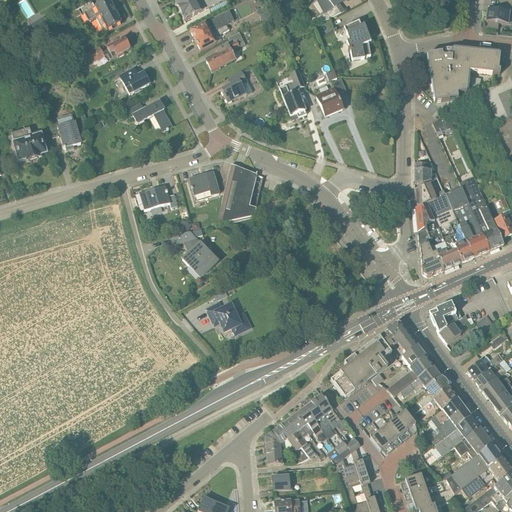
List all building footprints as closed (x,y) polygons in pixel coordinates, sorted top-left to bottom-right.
[(113,6),(110,0),(94,7),(92,2),(80,8),(84,14),(88,23),(96,19),(102,31),(103,34),(122,25),(117,16),(116,12),(118,11),(115,5),(113,6)] [(184,22),(226,0),(200,0),(196,2),(194,0),(181,0),(174,4),(184,22)] [(264,6),(261,0),(252,0),(258,10),(264,6)] [(320,24),(341,14),(335,7),(343,0),(320,0),(317,3),(322,14),(316,18),(320,24)] [(511,26),(511,19),(511,7),(500,6),(499,12),(487,11),(487,13),(485,13),(484,20),(486,21),(486,23),(488,23),(487,29),(498,31),(498,25),(511,26)] [(81,15),(78,9),(70,14),(73,20),(81,15)] [(42,26),(39,20),(31,25),(35,31),(42,26)] [(195,43),(226,27),(226,26),(221,28),(218,22),(207,28),(206,25),(190,33),(194,40),(192,41),(193,44),(195,42),(195,43)] [(361,28),(358,22),(335,32),(334,31),(333,31),(334,33),(344,29),(349,42),(346,43),(349,49),(347,50),(348,53),(350,52),(352,62),(364,60),(364,58),(370,57),(368,44),(370,43),(364,27),(361,28)] [(226,27),(195,43),(200,52),(216,44),(222,42),(219,36),(229,31),(226,27)] [(291,38),(297,35),(294,31),(286,35),(288,40),(290,39),(291,38)] [(212,75),(220,71),(219,70),(235,62),(231,53),(245,46),(239,34),(228,40),(230,45),(216,53),(217,55),(205,62),(211,73),(210,73),(212,75)] [(97,45),(106,41),(103,36),(94,40),(97,45)] [(125,40),(125,39),(107,49),(108,51),(102,54),(99,47),(87,53),(92,63),(104,58),(104,57),(107,56),(110,60),(116,57),(116,58),(117,57),(118,58),(124,55),(123,53),(130,49),(128,46),(129,45),(127,39),(125,40)] [(442,54),(426,56),(434,104),(458,100),(457,95),(466,94),(468,73),(500,76),(500,71),(498,71),(500,56),(452,51),(452,52),(442,54)] [(137,78),(134,71),(119,78),(125,91),(126,90),(129,96),(133,94),(149,85),(148,84),(149,83),(147,78),(146,79),(143,74),(137,78)] [(329,83),(337,79),(333,71),(325,75),(329,83)] [(294,74),(300,89),(304,88),(298,73),(294,74)] [(227,104),(245,94),(246,96),(252,93),(241,74),(229,80),(232,86),(221,92),(227,104)] [(296,91),(300,89),(294,74),(290,76),(294,85),(280,90),(283,98),(282,98),(291,121),(297,118),(298,120),(306,117),(296,91)] [(324,119),(342,111),(336,96),(346,91),(341,80),(331,84),(333,90),(315,97),(324,119)] [(477,99),(486,95),(484,91),(475,94),(477,99)] [(162,112),(164,111),(160,103),(144,111),(141,105),(124,114),(128,121),(132,119),(136,126),(154,117),(162,133),(166,131),(166,132),(168,131),(167,130),(171,128),(162,112)] [(121,117),(116,110),(110,114),(114,121),(121,117)] [(84,114),(77,116),(80,125),(87,123),(84,114)] [(80,145),(71,117),(66,119),(58,121),(59,124),(48,127),(52,139),(59,137),(63,151),(65,150),(66,152),(73,150),(73,148),(80,145)] [(453,131),(446,118),(432,125),(438,138),(453,131)] [(26,131),(24,125),(13,128),(15,133),(12,134),(10,127),(7,127),(10,137),(5,139),(7,146),(12,145),(18,164),(26,162),(26,164),(27,164),(28,165),(38,162),(38,161),(40,161),(39,158),(45,156),(39,133),(31,136),(29,130),(26,131)] [(423,187),(428,185),(428,184),(431,183),(431,182),(438,179),(434,171),(433,172),(430,165),(415,165),(414,173),(414,189),(419,189),(419,187),(423,187)] [(216,227),(232,223),(254,218),(256,210),(249,208),(257,177),(231,167),(216,227)] [(195,202),(219,195),(212,174),(189,181),(195,202)] [(461,190),(489,254),(503,247),(487,209),(476,185),(473,179),(459,185),(462,190),(461,190)] [(446,197),(445,197),(443,192),(438,194),(435,187),(431,189),(429,186),(428,186),(428,185),(423,187),(419,187),(419,189),(414,189),(414,191),(415,211),(428,205),(446,197)] [(166,192),(165,187),(138,195),(143,213),(169,206),(170,210),(177,208),(174,196),(168,197),(167,194),(168,194),(167,192),(166,192)] [(473,260),(489,254),(461,190),(445,197),(446,197),(457,223),(473,260)] [(450,226),(457,223),(446,197),(428,205),(439,231),(450,226)] [(498,210),(507,206),(505,200),(495,205),(498,210)] [(428,236),(439,231),(428,205),(415,211),(415,214),(418,235),(426,232),(428,236)] [(503,240),(511,235),(511,228),(509,223),(511,221),(511,218),(508,211),(502,214),(504,218),(495,222),(503,240)] [(473,260),(457,223),(450,226),(454,235),(443,241),(449,256),(456,253),(462,265),(473,260)] [(200,244),(196,240),(198,238),(203,237),(202,230),(199,231),(193,232),(186,234),(170,238),(173,246),(182,244),(188,255),(181,262),(189,269),(192,266),(203,277),(218,263),(213,257),(215,255),(210,250),(208,252),(200,244)] [(438,232),(439,232),(439,231),(428,236),(444,273),(462,265),(456,253),(449,256),(443,241),(442,241),(438,232)] [(444,273),(428,236),(426,232),(418,235),(422,277),(428,280),(429,280),(431,279),(432,279),(432,278),(444,273)] [(217,303),(228,298),(225,292),(214,297),(217,303)] [(452,326),(458,321),(451,305),(429,314),(438,336),(438,337),(452,326)] [(221,311),(218,306),(206,311),(212,323),(217,320),(224,334),(231,330),(234,337),(250,329),(246,322),(240,325),(230,306),(221,311)] [(452,326),(438,337),(446,347),(460,336),(455,329),(458,330),(468,323),(465,316),(458,322),(458,321),(452,326)] [(481,335),(493,326),(486,317),(475,326),(481,335)] [(302,334),(308,331),(305,325),(299,328),(302,334)] [(406,356),(417,348),(400,325),(394,325),(387,331),(392,338),(397,345),(406,356)] [(392,338),(387,331),(353,358),(356,362),(339,375),(342,379),(333,386),(345,401),(348,398),(371,381),(379,375),(387,369),(382,362),(391,355),(389,351),(394,348),(388,341),(392,338)] [(502,335),(497,339),(501,344),(506,340),(502,335)] [(409,370),(425,358),(417,348),(406,356),(401,359),(409,370)] [(474,384),(489,372),(503,362),(498,356),(489,362),(486,358),(466,373),(474,384)] [(395,396),(433,369),(425,358),(409,370),(413,375),(406,380),(404,378),(399,382),(397,380),(386,389),(395,396)] [(425,391),(441,379),(433,369),(395,396),(396,397),(393,399),(397,404),(414,391),(416,393),(422,388),(425,391)] [(481,393),(496,381),(501,377),(505,374),(502,369),(493,376),(489,372),(474,384),(481,393)] [(376,387),(383,381),(379,375),(371,381),(376,387)] [(415,414),(430,403),(449,389),(441,379),(425,391),(428,396),(412,409),(415,414)] [(490,404),(511,388),(509,385),(510,384),(506,379),(499,385),(496,381),(481,393),(490,404)] [(500,417),(511,408),(511,389),(511,388),(490,404),(500,417)] [(441,412),(457,400),(449,389),(430,403),(434,408),(437,406),(441,412)] [(328,423),(330,426),(334,423),(335,425),(340,421),(321,396),(312,403),(323,417),(328,423)] [(433,433),(464,409),(457,400),(441,412),(430,421),(431,422),(428,424),(431,428),(430,428),(433,433)] [(322,432),(330,426),(328,423),(323,417),(312,403),(305,409),(322,432)] [(511,408),(500,417),(501,418),(508,426),(511,430),(511,408)] [(321,432),(322,432),(305,409),(294,417),(302,429),(308,435),(308,436),(314,435),(316,437),(322,433),(321,432)] [(456,429),(471,418),(464,409),(433,433),(430,435),(428,438),(435,448),(434,449),(458,431),(456,429)] [(415,426),(405,413),(396,420),(406,433),(415,426)] [(302,439),(308,435),(302,429),(294,417),(284,425),(301,448),(309,459),(315,455),(307,444),(306,444),(302,439)] [(454,449),(479,429),(471,418),(456,429),(458,431),(434,449),(441,458),(454,449)] [(406,433),(396,420),(387,427),(397,440),(406,433)] [(304,462),(309,459),(301,448),(284,425),(272,434),(280,446),(281,445),(286,452),(292,448),(296,452),(297,452),(304,462)] [(397,440),(387,427),(378,433),(389,447),(397,440)] [(473,460),(492,446),(489,442),(479,429),(454,449),(461,458),(467,453),(473,460)] [(389,447),(378,433),(376,435),(370,440),(380,453),(389,447)] [(280,446),(272,434),(264,440),(265,453),(280,452),(280,446)] [(352,454),(356,450),(360,446),(355,440),(349,445),(347,447),(352,454)] [(352,454),(347,447),(343,442),(335,449),(340,455),(343,460),(351,455),(352,454)] [(461,491),(502,460),(492,446),(473,460),(453,476),(445,482),(453,497),(459,492),(461,491)] [(331,461),(339,455),(335,449),(327,456),(331,461)] [(340,481),(366,472),(363,463),(362,463),(363,465),(361,465),(359,460),(356,450),(352,454),(351,455),(354,466),(345,468),(343,461),(335,467),(340,481)] [(280,452),(265,453),(267,467),(283,465),(283,459),(281,460),(280,452)] [(343,461),(343,460),(340,455),(331,462),(335,467),(343,461)] [(491,491),(511,474),(511,472),(507,467),(508,466),(502,460),(461,491),(468,500),(484,488),(484,487),(494,479),(496,482),(488,488),(491,491)] [(441,478),(445,482),(453,476),(449,471),(441,478)] [(363,494),(369,492),(366,481),(368,481),(368,482),(369,482),(366,472),(340,481),(345,499),(354,497),(352,489),(361,486),(363,494)] [(503,502),(511,494),(511,474),(491,491),(462,511),(461,511),(478,511),(491,503),(495,508),(503,502)] [(424,486),(421,476),(405,482),(408,492),(424,486)] [(290,483),(289,477),(271,479),(273,492),(292,490),(291,483),(290,483)] [(412,502),(428,497),(424,486),(408,492),(412,502)] [(349,511),(369,511),(378,509),(375,500),(374,500),(375,502),(373,502),(369,492),(363,494),(366,502),(357,505),(354,497),(345,499),(349,511)] [(511,511),(511,494),(503,502),(506,507),(499,511),(511,511)] [(412,502),(415,511),(416,511),(418,511),(431,507),(428,497),(412,502)] [(212,511),(215,505),(202,500),(197,511),(212,511)] [(274,511),(299,511),(299,501),(290,502),(290,503),(274,504),(274,511)]
